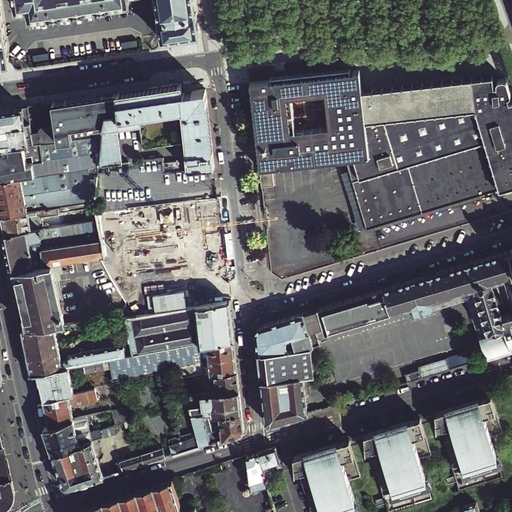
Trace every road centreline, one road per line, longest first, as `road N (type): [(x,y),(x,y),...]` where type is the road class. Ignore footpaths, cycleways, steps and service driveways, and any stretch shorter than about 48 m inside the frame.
road 1 (residential): [(0,89),(217,59),(246,310)]
road 2 (residential): [(246,310),(511,229)]
road 3 (residential): [(511,362),(257,441)]
road 4 (secondary): [(0,284),(50,505)]
road 5 (residential): [(50,505),(257,441)]
road 6 (residential): [(257,441),(246,310)]
